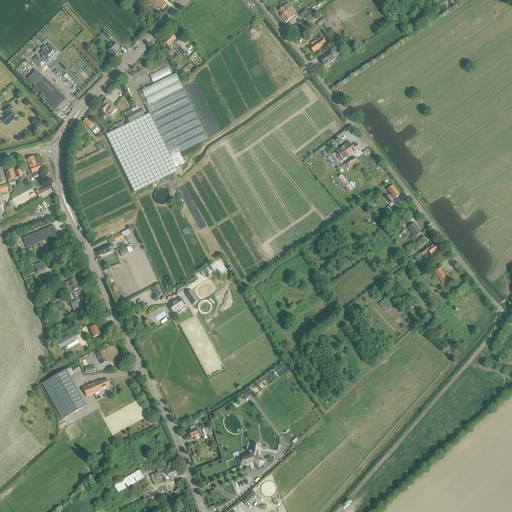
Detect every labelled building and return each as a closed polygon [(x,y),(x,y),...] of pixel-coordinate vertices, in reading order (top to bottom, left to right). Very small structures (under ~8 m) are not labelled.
[(158,7),(162,10),(166,5),(160,0),(146,0),(157,9),(158,7)] [(278,11),(281,15),(280,16),(285,23),(295,15),(290,9),(289,9),(286,5),(283,8),(278,11)] [(323,24),(326,30),(330,27),(324,18),(316,23),(319,27),(323,24)] [(102,33),(109,40),(112,37),(105,30),(102,33)] [(164,42),(164,43),(165,44),(166,45),(167,45),(169,46),(171,44),(177,49),(176,50),(182,56),(185,52),(176,44),(179,41),(176,39),(171,34),(164,42)] [(312,46),(309,48),(313,53),(319,48),(320,48),(326,43),(324,41),(324,40),(323,40),(321,37),(315,42),(314,41),(310,44),(312,46)] [(111,48),(108,51),(109,52),(108,54),(108,56),(110,58),(112,58),(113,56),(115,57),(119,52),(118,50),(117,50),(119,48),(113,42),(109,47),(111,48)] [(333,54),(338,50),(335,45),(329,49),(331,52),(329,53),(319,59),(324,66),(334,59),(332,57),(334,56),(333,54)] [(41,59),(38,56),(33,61),(41,68),(46,63),(45,63),(46,61),(48,63),(59,52),(53,46),(42,57),(41,59)] [(189,57),(195,51),(192,48),(186,54),(189,57)] [(150,74),(153,82),(172,74),(168,66),(150,74)] [(44,77),(43,78),(41,76),(36,71),(27,79),(32,84),(34,86),(34,87),(41,95),(39,97),(43,100),(45,98),(56,109),(66,99),(44,77)] [(176,168),(171,157),(179,153),(180,153),(208,139),(176,74),(139,92),(149,114),(143,117),(130,123),(106,135),(134,193),(178,172),(176,168)] [(104,112),(106,110),(111,116),(117,110),(107,101),(104,104),(102,105),(104,106),(101,109),(104,112)] [(8,115),(2,120),(7,126),(15,119),(14,118),(16,116),(11,110),(12,109),(10,106),(4,111),(6,114),(7,114),(8,115)] [(126,116),(130,123),(143,117),(140,109),(126,116)] [(98,127),(95,124),(94,125),(88,119),(83,123),(93,132),(98,127)] [(337,151),(342,160),(359,149),(356,144),(352,147),(349,143),(337,151)] [(179,153),(171,157),(176,168),(185,164),(180,153),(179,153)] [(40,171),(41,170),(39,165),(37,166),(33,157),(27,160),(28,163),(26,164),(29,174),(30,174),(32,179),(42,175),(40,171)] [(345,163),(346,164),(340,168),(342,169),(339,171),(341,174),(345,171),(358,162),(354,157),(345,163)] [(6,173),(9,181),(10,184),(9,184),(7,185),(8,189),(11,188),(10,184),(16,183),(14,179),(12,171),(9,172),(9,171),(6,172),(7,173),(6,173)] [(353,189),(342,174),(338,178),(349,192),(353,189)] [(0,186),(0,191),(1,193),(8,191),(6,185),(0,186)] [(392,186),(387,190),(390,194),(389,196),(388,196),(385,198),(390,204),(393,202),(391,199),(393,197),(394,199),(399,195),(392,186)] [(40,199),(52,193),(50,189),(49,187),(37,193),(40,199)] [(38,210),(39,209),(37,204),(31,207),(34,215),(39,213),(38,210)] [(414,224),(408,229),(413,235),(412,236),(412,237),(410,239),(413,242),(418,239),(416,237),(421,233),(414,224)] [(43,241),(47,240),(57,235),(53,226),(23,239),(27,248),(43,241)] [(115,242),(124,238),(121,233),(113,237),(115,242)] [(107,246),(96,251),(99,256),(103,254),(104,255),(110,252),(114,251),(112,247),(111,244),(107,246)] [(438,250),(434,245),(429,249),(428,247),(420,253),(423,256),(429,252),(431,255),(438,250)] [(131,251),(130,247),(119,251),(121,257),(129,254),(129,253),(131,251)] [(439,262),(438,263),(441,267),(447,264),(444,259),(447,257),(444,252),(440,255),(442,257),(438,261),(439,262)] [(203,277),(213,270),(210,266),(200,273),(203,277)] [(439,269),(434,273),(439,279),(441,278),(444,283),(448,280),(439,269)] [(39,278),(42,286),(54,281),(51,273),(39,278)] [(188,282),(190,285),(198,280),(195,276),(188,282)] [(75,299),(76,299),(77,301),(70,303),(74,312),(74,313),(83,309),(79,298),(82,297),(80,293),(75,279),(65,283),(70,295),(73,294),(75,299)] [(156,297),(162,294),(158,286),(152,289),(156,297)] [(192,291),(185,295),(193,305),(199,301),(192,291)] [(385,312),(393,304),(387,297),(378,304),(385,312)] [(170,307),(168,308),(171,313),(173,312),(174,314),(175,313),(176,315),(184,310),(183,308),(186,305),(181,298),(179,299),(179,298),(168,305),(170,307)] [(89,329),(93,338),(100,335),(96,326),(89,329)] [(75,333),(57,343),(60,349),(78,339),(75,333)] [(97,354),(101,364),(108,362),(103,351),(97,354)] [(87,406),(66,370),(42,384),(63,420),(87,406)] [(103,390),(102,389),(109,386),(106,379),(99,382),(99,381),(83,388),(87,397),(103,390)] [(195,439),(201,437),(200,434),(198,427),(195,428),(194,426),(190,428),(191,431),(189,432),(191,438),(195,437),(195,439)] [(212,433),(209,427),(202,430),(205,437),(212,433)] [(242,462),(239,464),(240,467),(250,464),(253,463),(259,468),(264,462),(258,457),(259,449),(251,448),(251,452),(250,452),(249,453),(250,454),(250,456),(241,459),(242,461),(241,462),(242,462)] [(236,459),(242,456),(240,450),(233,453),(236,459)] [(169,480),(169,477),(176,474),(174,469),(170,471),(169,468),(167,469),(165,466),(157,470),(158,473),(151,476),(155,486),(169,480)] [(134,491),(140,489),(137,482),(144,478),(140,471),(114,486),(118,493),(132,485),(134,491)] [(168,495),(165,488),(159,490),(162,498),(164,497),(165,500),(170,498),(169,495),(168,495)] [(174,492),(179,500),(184,497),(179,489),(174,492)] [(218,502),(222,501),(221,499),(227,497),(225,490),(211,495),(214,502),(218,501),(218,502)] [(253,492),(242,501),(248,508),(259,498),(253,492)] [(149,503),(156,501),(153,495),(147,498),(145,499),(148,506),(150,505),(149,503)]
